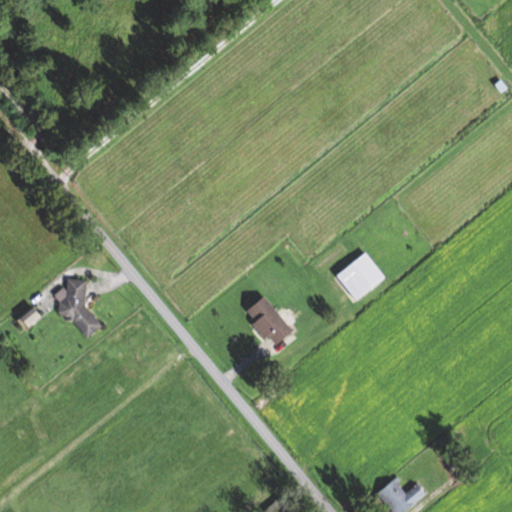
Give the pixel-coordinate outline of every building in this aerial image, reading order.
[(339,275),(359,300),(387,276),(367,252),(339,275)] [(104,324),(83,300),(94,290),(83,279),(79,283),(78,282),(56,302),(88,338),(104,324)] [(295,331),(266,296),(248,311),(277,346),(295,331)] [(407,511),(429,494),(419,483),(408,493),(395,478),(378,493),(394,511),(407,511)] [(273,511),(294,511),(290,498),(271,504),(273,511)]
